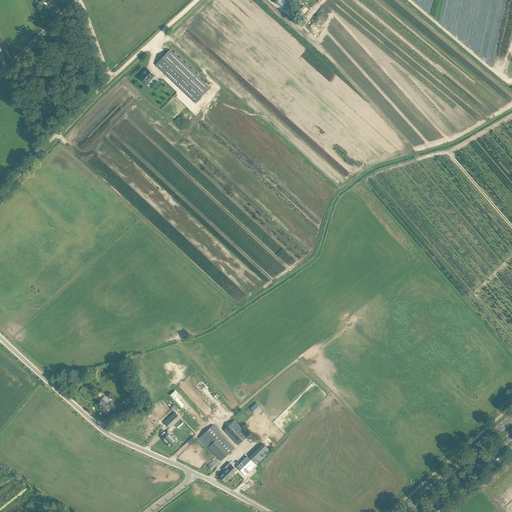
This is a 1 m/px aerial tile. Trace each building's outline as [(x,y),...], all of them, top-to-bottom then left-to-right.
[(279,0),(278,2),(286,8),(292,1),(291,0),(279,0)] [(296,13),(301,17),(308,9),(304,5),(296,13)] [(156,65),(196,103),(210,88),(170,49),(156,65)] [(140,77),(147,84),(155,76),(148,69),(145,71),(143,73),(140,77)] [(120,402),(123,407),(133,401),(130,396),(120,402)] [(113,410),(117,406),(111,401),(108,404),(102,398),(97,404),(102,409),(102,410),(106,413),(111,408),(113,410)] [(250,408),(254,412),(260,407),(256,403),(250,408)] [(165,422),(170,427),(180,418),(175,412),(165,422)] [(223,430),(238,445),(249,434),(234,419),(223,430)] [(199,438),(221,461),(224,458),(235,448),(213,425),(199,438)] [(167,432),(162,437),(171,447),(177,442),(167,432)] [(248,456),(237,466),(240,468),(246,474),(256,464),(248,456)] [(208,466),(212,470),(219,463),(215,459),(208,466)] [(225,481),(237,469),(230,462),(223,468),(225,470),(220,476),(225,481)]
